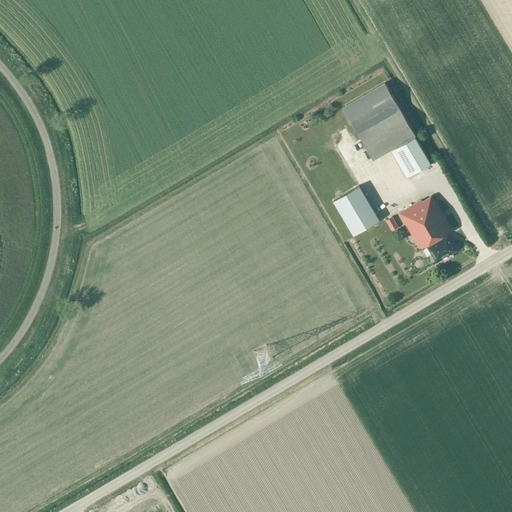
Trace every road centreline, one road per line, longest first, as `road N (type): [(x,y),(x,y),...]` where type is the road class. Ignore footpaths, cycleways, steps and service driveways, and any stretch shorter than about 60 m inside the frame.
road 1 (unclassified): [(68,511),(511,250)]
road 2 (unclassified): [(0,358),(43,288),(57,209),(39,123),(0,66)]
